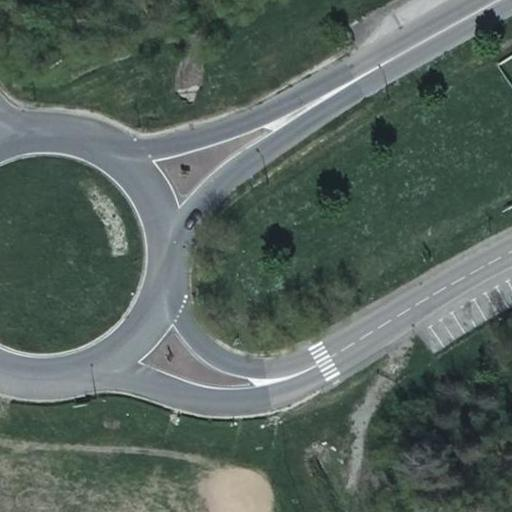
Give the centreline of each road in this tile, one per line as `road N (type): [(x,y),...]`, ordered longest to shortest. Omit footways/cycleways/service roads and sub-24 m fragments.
road 1 (residential): [(511,250),(305,371),(272,382),(218,384),(133,333)]
road 2 (secondary): [(163,248),(217,187),(337,89)]
road 3 (secondary): [(337,89),(115,159)]
road 4 (secondary): [(493,0),(337,89)]
road 5 (secondary): [(0,363),(65,371),(102,358),(133,333)]
